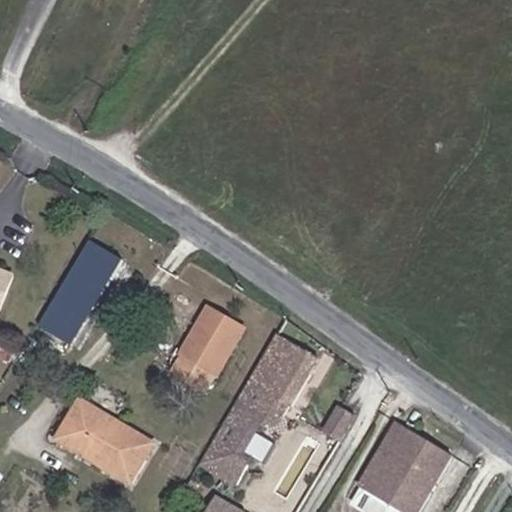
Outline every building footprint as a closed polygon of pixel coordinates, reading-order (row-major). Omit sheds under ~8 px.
[(122,262),(89,243),(39,328),(71,347),(122,262)] [(0,270),(0,311),(15,277),(0,270)] [(218,368),(243,325),(210,305),(185,348),(218,368)] [(320,359),(278,334),(201,465),(238,487),(250,466),(237,458),(257,425),(291,405),(292,406),(320,359)] [(291,405),(257,425),(264,429),(287,416),(292,406),(291,405)] [(356,415),(341,406),(326,432),(341,441),(356,415)] [(120,434),(124,428),(89,408),(65,449),(136,490),(159,449),(143,439),(140,445),(120,434)] [(422,511),(458,454),(405,421),(366,486),(367,487),(358,502),(374,511),(422,511)] [(143,439),(124,428),(120,434),(140,445),(143,439)] [(181,433),(162,469),(185,481),(203,445),(181,433)] [(236,511),(215,500),(207,511),(236,511)]
